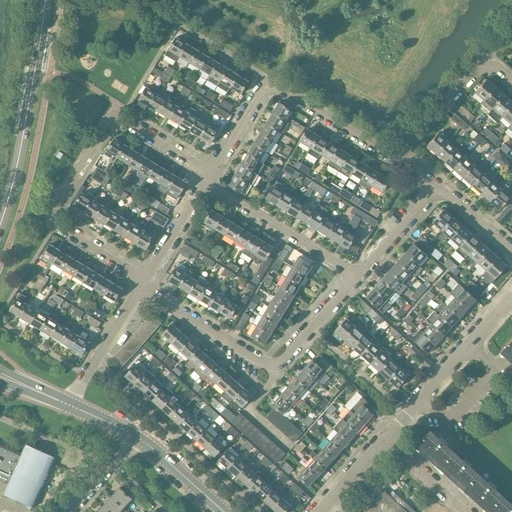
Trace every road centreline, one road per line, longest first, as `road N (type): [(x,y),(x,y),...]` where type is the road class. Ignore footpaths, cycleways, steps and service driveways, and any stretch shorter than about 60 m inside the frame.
road 1 (residential): [(141,283),(57,227),(55,209),(116,122),(206,177)]
road 2 (residential): [(141,283),(271,367),(358,276)]
road 3 (residential): [(206,177),(263,84),(397,162)]
road 4 (tertiary): [(0,222),(45,0)]
road 5 (residential): [(358,276),(206,177)]
road 6 (residential): [(397,162),(481,68),(498,68),(511,80)]
road 7 (residential): [(67,404),(141,283)]
road 8 (residential): [(383,439),(466,346)]
road 9 (residential): [(141,283),(206,177)]
road 10 (residential): [(358,276),(439,187)]
